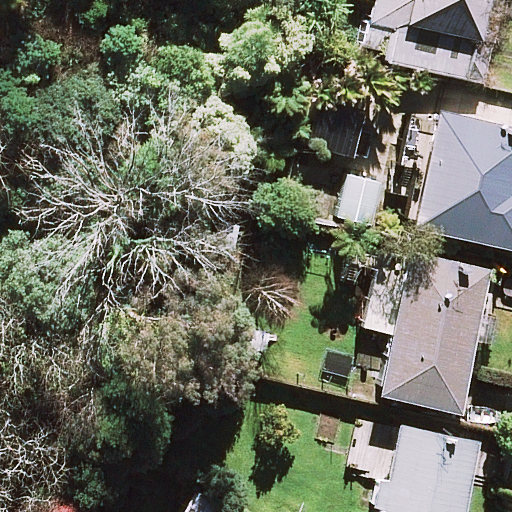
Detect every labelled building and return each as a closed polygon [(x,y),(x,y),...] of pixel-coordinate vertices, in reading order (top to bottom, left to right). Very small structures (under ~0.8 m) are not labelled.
[(368,0),(369,0),(359,48),(380,53),(378,62),(481,85),(496,19),(483,17),(486,0),(368,0)] [(511,131),(432,115),(407,230),(511,252),(511,131)] [(378,185),(342,177),(333,218),(369,226),(378,185)] [(485,273),(405,258),(400,280),(372,274),(361,329),(389,335),(376,399),(456,414),(470,344),(488,348),(494,320),(477,317),(485,273)] [(461,511),(475,445),(356,420),(346,471),(383,478),(375,511),(461,511)]
